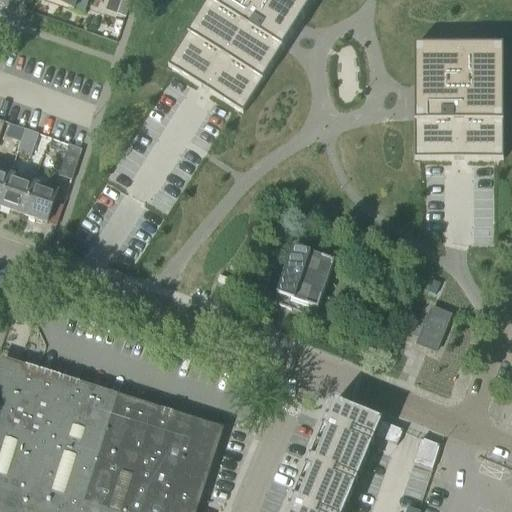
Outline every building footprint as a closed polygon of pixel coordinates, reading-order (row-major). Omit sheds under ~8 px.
[(43,0),(72,10),(75,0),(43,0)] [(115,14),(120,1),(116,0),(107,0),(104,10),(115,14)] [(211,0),(169,68),(242,115),(293,36),(316,0),(211,0)] [(502,47),(414,48),(414,103),(414,161),(503,161),(502,47)] [(163,83),(150,119),(160,123),(173,87),(163,83)] [(24,130),(16,152),(29,156),(37,135),(24,130)] [(81,150),(67,145),(56,176),(70,181),(81,150)] [(0,199),(10,170),(1,166),(0,168),(0,199)] [(0,208),(21,215),(32,184),(35,176),(24,172),(21,180),(9,176),(11,170),(10,170),(0,199),(0,208)] [(45,188),(32,184),(21,215),(46,224),(57,192),(56,192),(58,186),(47,182),(45,188)] [(315,316),(333,264),(292,250),(273,307),(290,313),(293,304),(316,311),(314,316),(315,316)] [(439,286),(430,282),(426,293),(434,297),(439,286)] [(449,318),(430,310),(415,346),(434,354),(449,318)] [(0,511),(189,511),(201,476),(207,478),(222,432),(138,405),(136,410),(3,368),(0,376),(0,511)] [(333,404),(316,445),(365,465),(376,439),(382,425),(333,404)] [(382,425),(376,439),(396,448),(403,433),(382,425)] [(421,440),(413,466),(432,472),(440,448),(421,440)] [(316,445),(299,486),(348,506),(365,465),(316,445)] [(299,486),(287,511),(345,511),(348,506),(299,486)]
